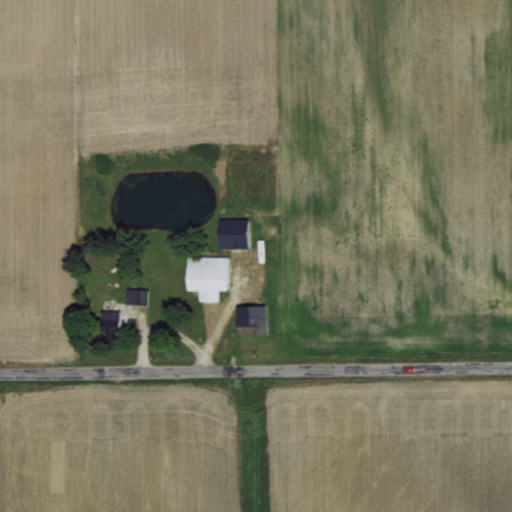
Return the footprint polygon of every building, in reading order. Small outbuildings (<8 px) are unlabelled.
[(249,247),(250,233),(220,232),(220,247),(249,247)] [(219,300),(219,289),(229,289),(229,256),(189,255),(188,289),(199,289),(199,300),(219,300)] [(148,302),(148,288),(126,287),(126,301),(148,302)] [(238,333),(267,332),(267,305),(252,305),(252,315),(238,316),(238,333)] [(120,309),(103,310),(103,338),(122,338),(120,309)]
